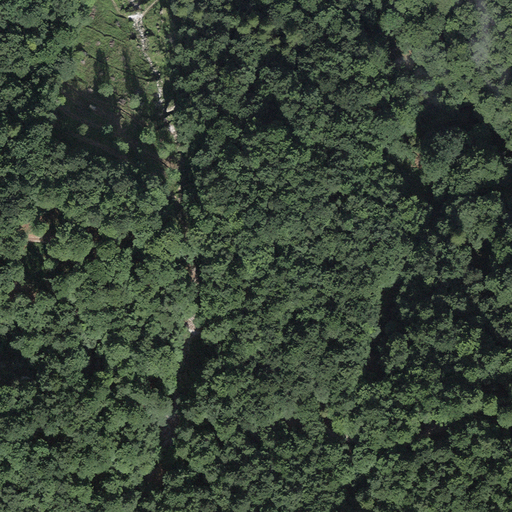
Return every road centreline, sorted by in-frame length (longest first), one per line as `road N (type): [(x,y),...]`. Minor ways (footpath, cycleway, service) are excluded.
road 1 (track): [(390,449),(290,421),(232,438),(177,417),(148,381),(77,327),(82,284),(66,250),(0,236)]
road 2 (track): [(511,423),(473,415),(390,449)]
